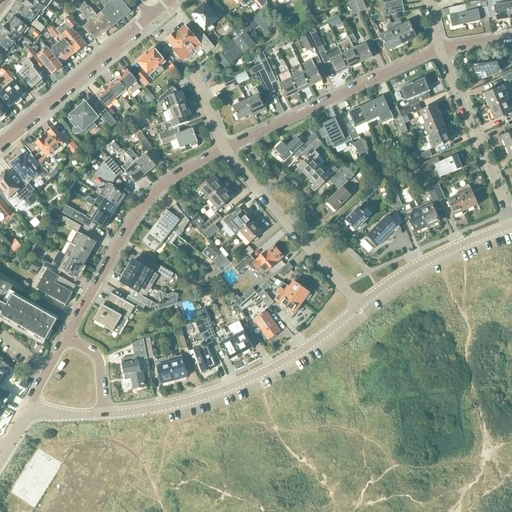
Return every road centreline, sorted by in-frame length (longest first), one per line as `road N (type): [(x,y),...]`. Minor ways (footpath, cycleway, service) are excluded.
road 1 (tertiary): [(104,412),(231,386),(296,353),(358,305)]
road 2 (residential): [(67,337),(138,216),(175,177),(226,148)]
road 3 (residential): [(226,148),(441,47)]
road 4 (residential): [(358,305),(226,148)]
road 5 (residential): [(0,144),(150,16)]
road 6 (residential): [(511,222),(441,47)]
road 7 (tertiary): [(358,305),(424,261),(511,222)]
